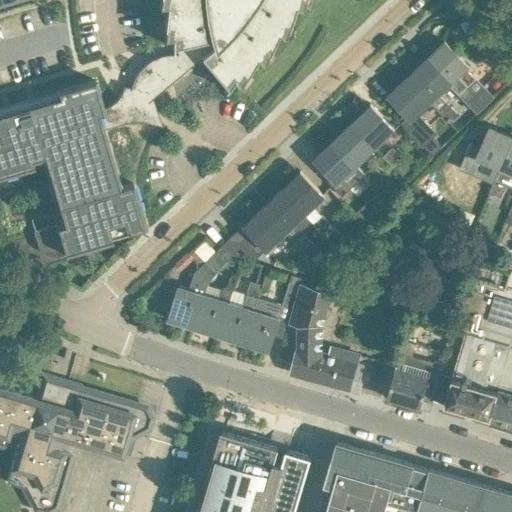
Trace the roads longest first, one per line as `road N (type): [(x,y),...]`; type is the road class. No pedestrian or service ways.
road 1 (residential): [(77,322),(418,0)]
road 2 (residential): [(511,463),(77,322)]
